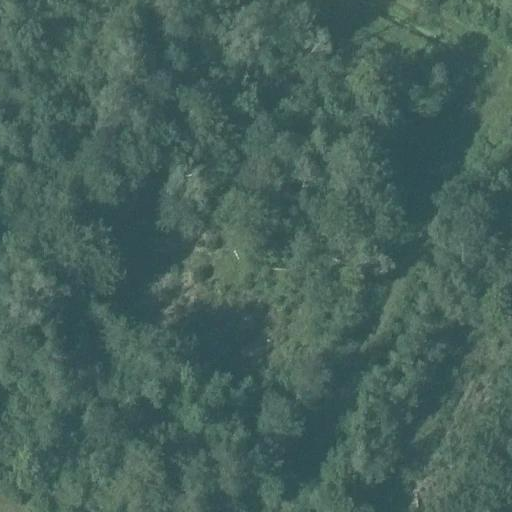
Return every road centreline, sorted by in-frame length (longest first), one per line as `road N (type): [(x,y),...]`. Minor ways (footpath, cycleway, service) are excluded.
road 1 (track): [(277,511),(509,56)]
road 2 (track): [(511,96),(321,0)]
road 3 (track): [(396,0),(511,57)]
